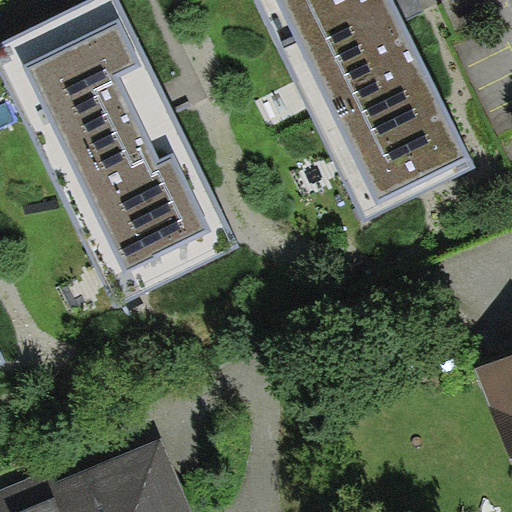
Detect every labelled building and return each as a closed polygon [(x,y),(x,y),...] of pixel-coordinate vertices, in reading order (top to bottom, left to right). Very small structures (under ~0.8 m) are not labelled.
[(239,244),(117,0),(83,0),(0,41),(0,75),(114,305),(239,244)] [(475,167),(392,0),(261,0),(370,219),(475,167)] [(511,342),(476,357),(511,444),(511,342)] [(0,367),(9,363),(0,343),(0,367)] [(198,511),(164,430),(57,475),(52,464),(0,485),(0,511),(198,511)]
